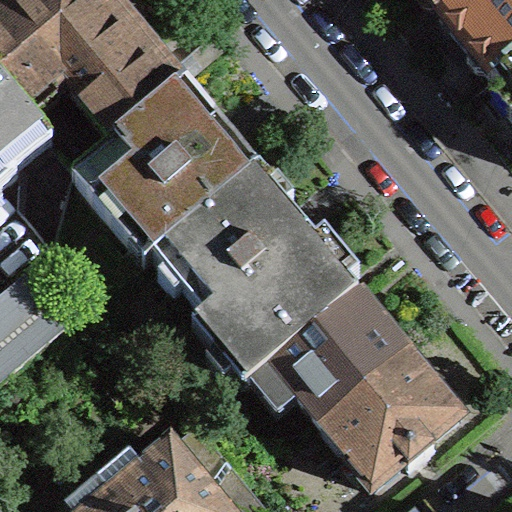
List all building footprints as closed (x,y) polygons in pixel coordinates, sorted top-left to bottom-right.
[(122,140),(184,88),(111,0),(6,0),(0,5),(0,85),(24,114),(60,85),(84,114),(94,106),(122,140)] [(422,0),(440,21),(465,0),(422,0)] [(511,0),(465,0),(440,21),(491,82),(511,65),(511,0)] [(511,65),(491,82),(511,107),(511,65)] [(24,114),(0,85),(0,195),(17,181),(15,178),(52,147),(24,114)] [(185,88),(184,88),(122,140),(77,178),(75,184),(73,183),(143,270),(145,268),(153,260),(256,175),(257,173),(185,88)] [(192,331),(243,392),(269,370),(358,297),(349,286),(358,278),(339,255),(329,262),(256,175),(153,260),(203,321),(192,331)] [(0,387),(63,335),(22,285),(0,303),(0,387)] [(328,424),(408,358),(358,297),(269,370),(319,432),(328,424)] [(429,447),(461,420),(408,358),(328,424),(353,454),(344,461),(372,494),(403,468),(409,474),(434,453),(429,447)] [(173,449),(170,446),(107,499),(118,511),(263,511),(196,430),(173,449)] [(118,511),(107,499),(91,511),(118,511)]
